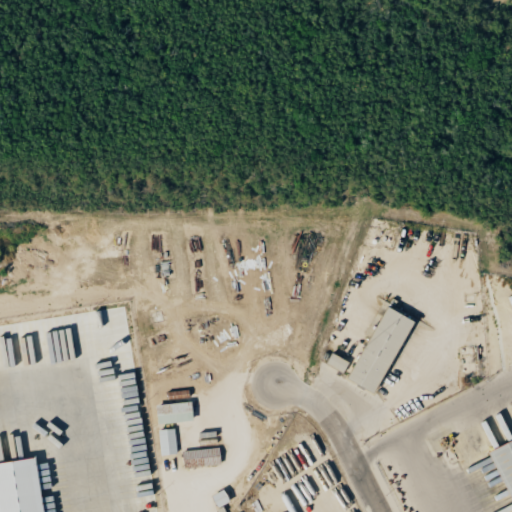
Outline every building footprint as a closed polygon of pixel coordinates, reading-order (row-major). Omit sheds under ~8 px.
[(374,393),(414,320),(387,306),(348,378),(374,393)] [(326,363),(343,373),(349,362),(333,352),(326,363)] [(192,421),(192,403),(156,404),(157,423),(192,421)] [(159,430),(160,455),(176,454),(175,429),(159,430)] [(511,440),(490,450),(511,499),(511,440)] [(0,462),(0,511),(43,511),(36,457),(0,462)]
